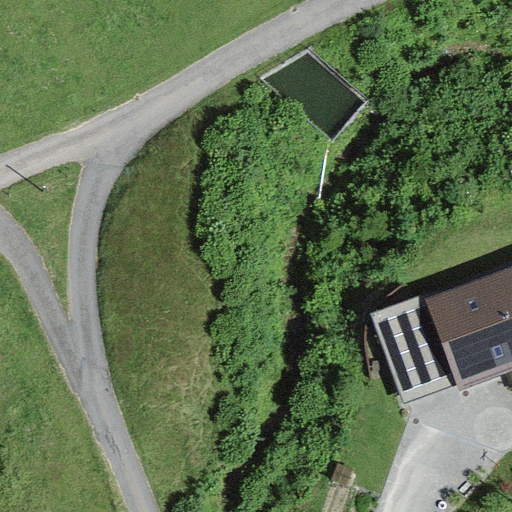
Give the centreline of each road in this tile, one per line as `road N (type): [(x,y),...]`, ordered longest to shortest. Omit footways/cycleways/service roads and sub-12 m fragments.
road 1 (residential): [(137,511),(79,369),(77,209),(116,131)]
road 2 (residential): [(116,131),(356,0)]
road 3 (residential): [(0,176),(116,131)]
